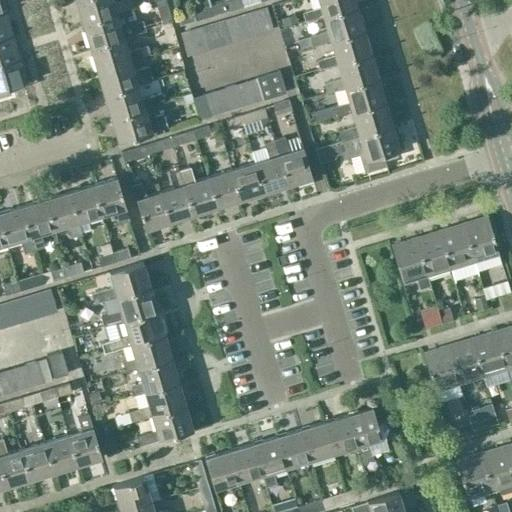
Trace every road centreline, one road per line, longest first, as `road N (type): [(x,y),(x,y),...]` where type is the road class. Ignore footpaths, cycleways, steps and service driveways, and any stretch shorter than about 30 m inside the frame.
road 1 (residential): [(306,220),(508,156)]
road 2 (residential): [(508,156),(470,32)]
